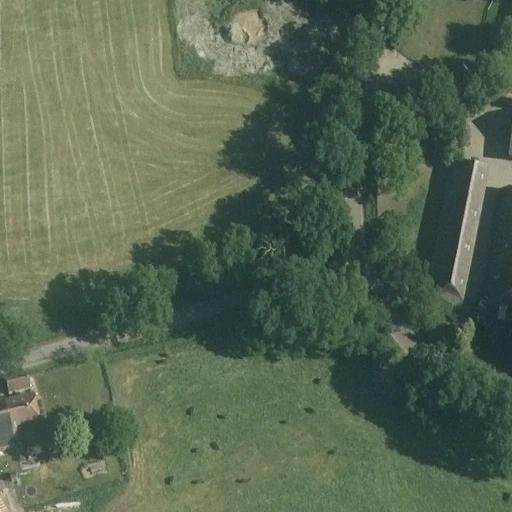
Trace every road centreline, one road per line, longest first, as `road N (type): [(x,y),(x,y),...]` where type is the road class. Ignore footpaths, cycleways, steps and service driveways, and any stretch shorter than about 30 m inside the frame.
road 1 (unclassified): [(0,370),(361,265)]
road 2 (unclassified): [(361,265),(352,184),(380,0)]
road 3 (unclassified): [(511,415),(454,384),(417,351),(361,265)]
